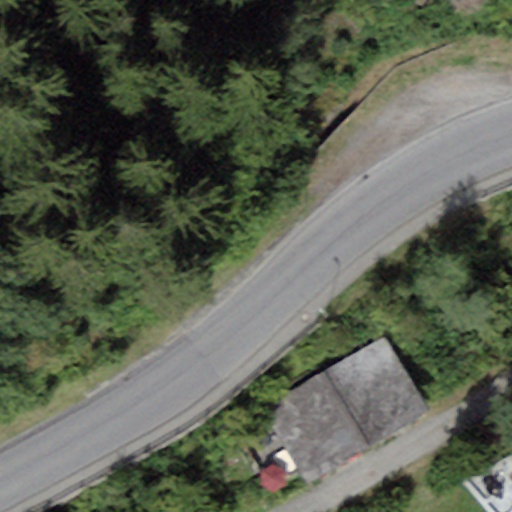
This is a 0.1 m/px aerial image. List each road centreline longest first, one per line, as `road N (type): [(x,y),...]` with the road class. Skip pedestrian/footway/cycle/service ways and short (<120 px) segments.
road 1 (tertiary): [(0,485),(128,415),(369,217),(446,167),(511,140)]
road 2 (residential): [(511,383),(320,511)]
